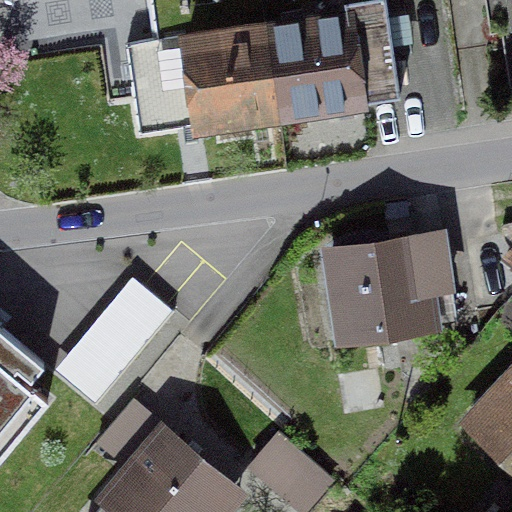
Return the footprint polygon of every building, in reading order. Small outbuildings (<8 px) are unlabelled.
[(278,112),(266,25),(262,0),(221,0),(227,31),(186,36),(200,124),(240,118),(278,112)] [(344,0),(346,12),(266,25),(278,112),(356,100),(400,94),(386,0),(344,0)] [(511,0),(497,0),(504,43),(509,81),(511,80),(511,0)] [(344,330),(454,314),(441,231),(386,239),(332,247),(344,330)] [(155,354),(194,308),(142,262),(103,308),(155,354)] [(0,454),(47,398),(27,380),(44,360),(10,332),(0,323),(0,454)] [(511,374),(469,421),(511,460),(511,374)] [(98,438),(133,469),(163,434),(170,426),(134,396),(98,438)] [(278,432),(251,462),(304,509),(331,478),(278,432)] [(194,460),(163,434),(133,469),(96,511),(206,511),(227,488),(194,460)]
